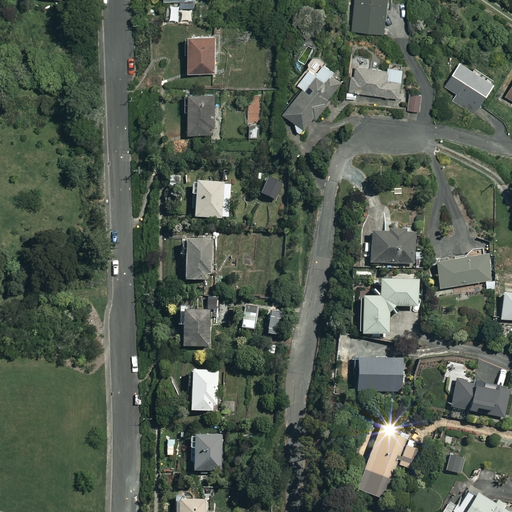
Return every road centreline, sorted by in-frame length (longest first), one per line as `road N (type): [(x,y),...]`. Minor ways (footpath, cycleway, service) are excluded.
road 1 (residential): [(119,511),(115,0)]
road 2 (residential): [(421,139),(369,137),(336,166),(298,384),(293,511)]
